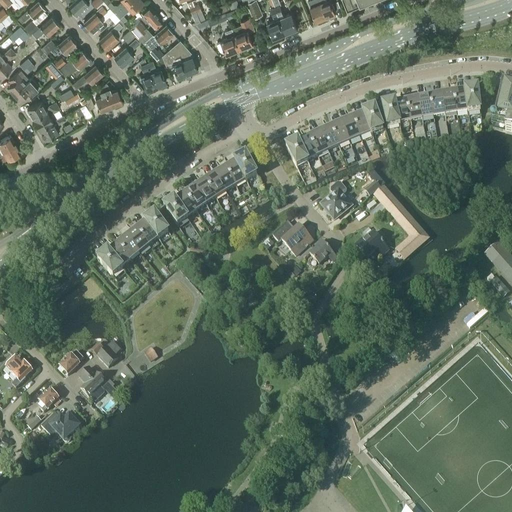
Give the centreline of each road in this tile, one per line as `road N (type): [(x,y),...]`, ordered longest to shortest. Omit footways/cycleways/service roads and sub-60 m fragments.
road 1 (tertiary): [(244,99),(414,29),(511,1)]
road 2 (residential): [(329,377),(313,325),(345,260),(255,134)]
road 3 (residential): [(255,134),(373,85),(470,67),(511,69)]
road 4 (residential): [(79,276),(62,263),(100,227),(240,133)]
road 5 (residential): [(218,77),(413,0)]
road 6 (tertiary): [(424,12),(230,88)]
road 7 (tertiary): [(21,238),(140,145)]
road 8 (unclassified): [(317,511),(350,440),(329,377)]
road 9 (residential): [(138,108),(128,86),(49,0)]
road 10 (residential): [(47,372),(7,412),(17,450),(0,465)]
